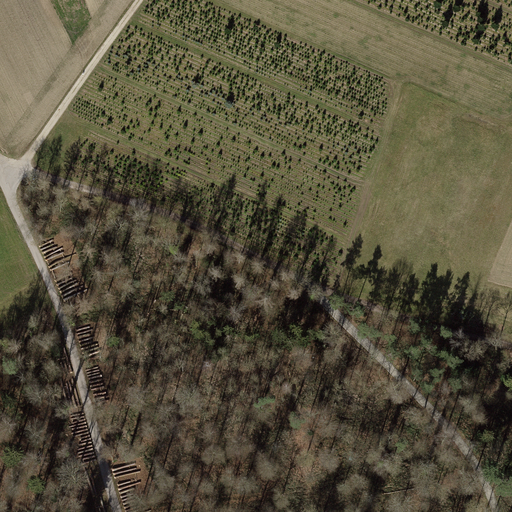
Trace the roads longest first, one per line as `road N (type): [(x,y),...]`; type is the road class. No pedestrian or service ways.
road 1 (track): [(15,168),(168,214),(317,287),(511,347)]
road 2 (track): [(117,511),(57,298),(0,172)]
road 3 (track): [(138,0),(25,161),(0,172)]
road 4 (track): [(421,399),(326,307),(317,287)]
road 5 (track): [(421,399),(462,446),(492,511)]
